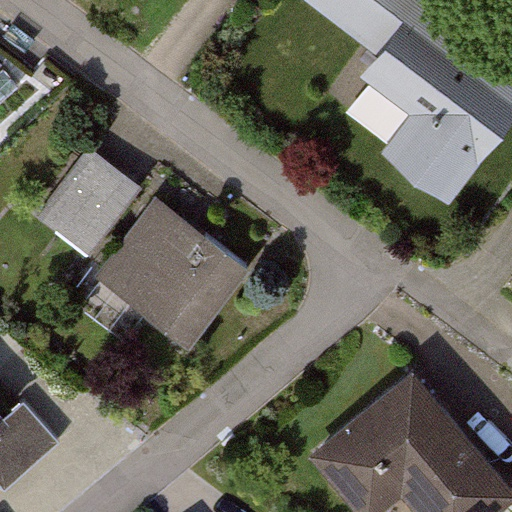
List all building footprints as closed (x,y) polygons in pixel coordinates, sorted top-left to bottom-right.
[(511,129),(511,53),(443,0),(331,0),(399,53),(355,109),(462,194),(511,129)] [(139,189),(91,154),(51,208),(99,244),(139,189)] [(248,264),(160,197),(100,277),(187,343),(248,264)] [(414,374),(320,453),(350,489),(383,461),(426,511),(482,511),(511,489),(414,374)] [(0,413),(0,481),(6,488),(61,439),(24,398),(3,417),(0,413)]
